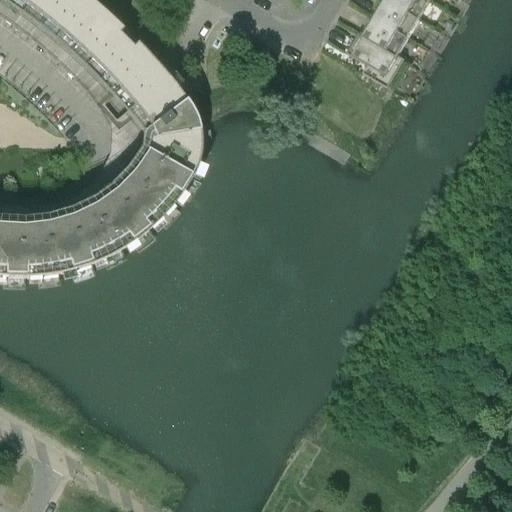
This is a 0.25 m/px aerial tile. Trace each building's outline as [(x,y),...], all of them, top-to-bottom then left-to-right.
[(0,0),(0,278),(8,279),(24,280),(41,278),(59,276),(69,274),(79,271),(89,267),(99,263),(107,259),(115,255),(130,246),(144,235),(157,224),(165,216),(173,206),(180,197),(186,187),(191,176),(195,165),(199,153),(199,148),(199,143),(199,138),(198,132),(196,125),(193,117),(187,107),(184,102),(181,97),(166,79),(152,63),(138,47),(113,23),(88,1),(86,0),(0,0)] [(425,0),(385,0),(385,1),(419,22),(431,2),(428,0),(426,0),(426,1),(425,0)] [(408,40),(419,22),(385,1),(374,20),(408,40)] [(398,58),(398,57),(408,40),(374,20),(364,37),(398,58)] [(404,61),(398,57),(398,58),(364,37),(364,38),(359,35),(347,55),(367,67),(363,76),(387,90),(404,61)]
